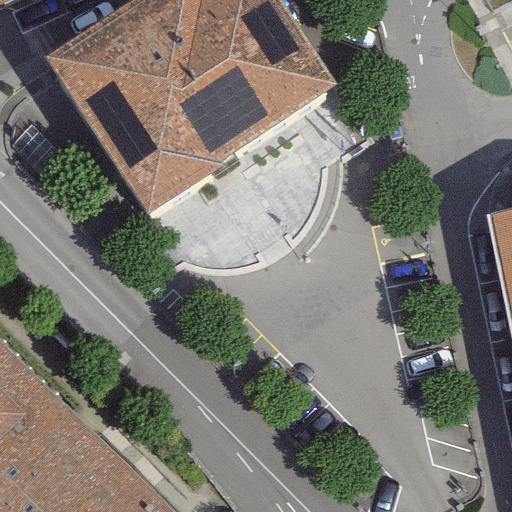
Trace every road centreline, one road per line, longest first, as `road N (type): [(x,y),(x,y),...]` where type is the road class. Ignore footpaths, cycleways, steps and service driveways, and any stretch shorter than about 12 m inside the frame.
road 1 (residential): [(501,511),(432,149),(422,12)]
road 2 (tertiary): [(292,511),(0,215)]
road 3 (residential): [(0,67),(138,0)]
